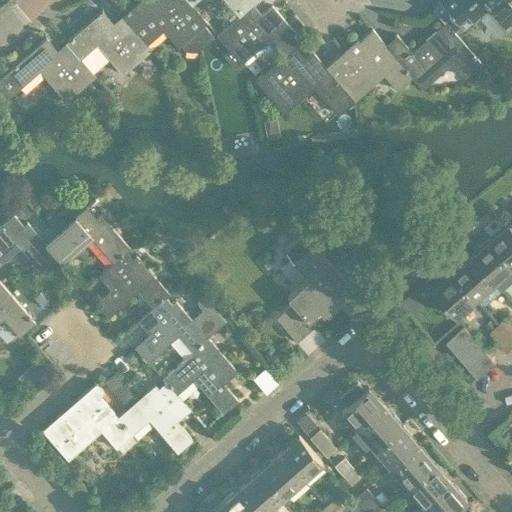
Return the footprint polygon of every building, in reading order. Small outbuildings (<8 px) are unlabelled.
[(188,0),(137,0),(121,14),(125,19),(145,43),(162,28),(177,45),(180,43),(185,49),(197,50),(214,36),(202,23),(206,20),(192,4),(188,0)] [(188,0),(192,4),(197,0),(226,0),(237,12),(229,18),(232,22),(247,9),(257,0),(188,0)] [(507,29),(511,25),(511,4),(508,0),(441,0),(434,7),(447,22),(454,30),(485,3),(507,29)] [(287,53),(303,40),(272,4),(256,19),(247,9),(232,22),(218,34),(230,48),(241,60),(242,61),(272,35),(287,53)] [(125,19),(116,27),(101,10),(65,41),(70,46),(79,57),(96,43),(122,73),(150,49),(145,43),(125,19)] [(482,62),(454,30),(447,22),(439,28),(441,31),(416,53),(398,33),(386,44),(413,75),(424,87),(430,82),(427,79),(452,58),(467,75),(482,62)] [(413,75),(386,44),(373,29),(360,41),(358,38),(325,66),(354,99),(355,100),(360,95),(357,92),(382,70),(398,88),(413,75)] [(70,46),(61,54),(46,36),(0,76),(0,89),(8,99),(40,71),(66,101),(95,75),(79,57),(70,46)] [(230,48),(222,54),(233,67),(241,60),(230,48)] [(354,99),(325,66),(311,50),(295,64),(286,54),(257,79),(285,110),(290,106),(287,103),(311,81),(327,99),(338,112),(354,99)] [(275,118),(264,121),(267,136),(278,134),(275,118)] [(99,214),(95,217),(84,205),(53,233),(50,229),(41,237),(40,238),(56,255),(61,261),(91,235),(112,260),(124,250),(128,247),(99,214)] [(27,222),(22,226),(12,213),(0,223),(0,258),(17,244),(40,269),(56,255),(40,238),(41,237),(27,222)] [(511,222),(511,221),(492,238),(511,261),(511,222)] [(321,252),(324,249),(307,230),(283,251),(307,278),(286,296),(291,302),(275,317),(296,341),(313,326),(308,320),(319,311),(322,314),(324,313),(325,313),(326,313),(327,313),(328,312),(329,311),(329,310),(329,309),(329,308),(331,306),(328,303),(349,284),(321,252)] [(496,281),(511,267),(511,261),(492,238),(473,254),(496,281)] [(130,258),(124,250),(112,260),(100,271),(111,284),(94,299),(108,315),(139,288),(153,305),(163,296),(167,292),(135,255),(130,258)] [(477,298),(496,281),(473,254),(453,270),(477,298)] [(457,315),(477,298),(453,270),(434,287),(457,315)] [(18,335),(34,321),(0,282),(0,318),(2,316),(18,335)] [(223,319),(203,296),(202,295),(201,295),(200,295),(199,295),(198,295),(197,296),(196,296),(195,297),(195,298),(195,299),(195,301),(195,302),(200,308),(190,318),(173,299),(170,303),(163,296),(153,305),(139,317),(151,330),(133,345),(146,360),(177,333),(191,350),(206,337),(204,335),(223,319)] [(511,338),(511,319),(508,315),(499,323),(511,338)] [(491,320),(485,325),(490,330),(495,325),(491,320)] [(224,323),(218,329),(225,337),(232,331),(224,323)] [(507,351),(511,347),(511,338),(499,323),(490,331),(507,351)] [(478,377),(496,361),(465,324),(446,340),(478,377)] [(233,367),(211,342),(206,337),(191,350),(166,371),(163,368),(158,372),(165,380),(174,391),(191,377),(221,411),(236,398),(219,379),(233,367)] [(131,349),(124,354),(131,362),(137,356),(131,349)] [(47,370),(36,358),(31,364),(41,375),(47,370)] [(125,406),(135,397),(113,371),(103,380),(125,406)] [(186,405),(174,391),(165,380),(157,387),(154,383),(136,398),(135,397),(125,406),(126,407),(116,416),(128,431),(146,416),(175,450),(190,437),(172,417),(186,405)] [(367,386),(364,389),(356,380),(338,396),(346,405),(340,409),(357,428),(383,405),(367,386)] [(97,394),(102,390),(95,382),(42,429),(67,457),(99,429),(115,447),(130,433),(128,431),(116,416),(97,394)] [(373,447),(399,423),(383,405),(357,428),(373,447)] [(305,412),(296,420),(306,432),(316,424),(305,412)] [(389,465),(415,442),(399,423),(373,447),(389,465)] [(326,455),(335,447),(319,428),(309,437),(326,455)] [(302,478),(322,462),(298,435),(279,452),(302,478)] [(405,484),(432,461),(415,442),(389,465),(405,484)] [(283,495),(302,478),(279,452),(260,468),(283,495)] [(342,474),(351,466),(344,457),(334,465),(342,474)] [(421,502),(447,479),(432,461),(405,484),(421,502)] [(351,484),(360,476),(351,466),(342,474),(351,484)] [(265,511),(283,495),(260,468),(241,484),(265,511)] [(429,511),(450,511),(465,499),(447,479),(421,502),(429,511)] [(232,511),(264,511),(265,511),(241,484),(223,501),(232,511)] [(109,490),(103,496),(111,505),(117,500),(117,499),(114,496),(109,490)] [(373,495),(369,499),(362,490),(346,503),(353,511),(373,511),(388,499),(381,490),(374,496),(373,495)] [(331,511),(335,511),(343,506),(334,497),(325,505),(331,511)] [(232,511),(223,501),(209,511),(232,511)]
